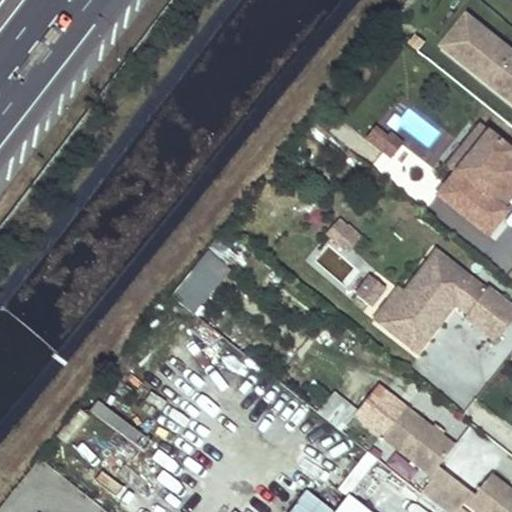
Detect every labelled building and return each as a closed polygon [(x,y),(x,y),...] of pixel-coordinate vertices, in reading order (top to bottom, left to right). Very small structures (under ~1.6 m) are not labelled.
[(441,49),(511,100),(511,48),(470,14),(441,49)] [(388,158),(402,144),(378,120),(363,134),(388,158)] [(435,197),(488,240),(511,206),(511,149),(487,130),(435,197)] [(334,243),(321,259),(331,267),(360,233),(339,216),(324,235),(334,243)] [(169,295),(193,314),(230,266),(206,248),(169,295)] [(401,291),(376,322),(410,349),(426,328),(423,326),(428,319),(435,324),(470,280),(433,250),(401,291)] [(368,275),(353,294),(366,304),(380,285),(368,275)] [(511,315),(511,310),(483,287),(460,316),(491,341),(511,315)] [(396,288),(372,318),(376,322),(401,291),(396,288)] [(410,349),(414,352),(435,324),(428,319),(423,326),(426,328),(410,349)] [(334,388),(315,410),(339,430),(357,408),(334,388)] [(474,491),(438,464),(454,442),(385,391),(361,423),(429,474),(417,490),(447,511),(511,511),(511,487),(489,471),(474,491)] [(94,399),(87,409),(143,447),(150,437),(94,399)] [(311,488),(329,496),(334,484),(316,476),(311,488)] [(305,487),(285,511),(325,511),(330,507),(305,487)] [(365,511),(347,497),(334,511),(365,511)]
